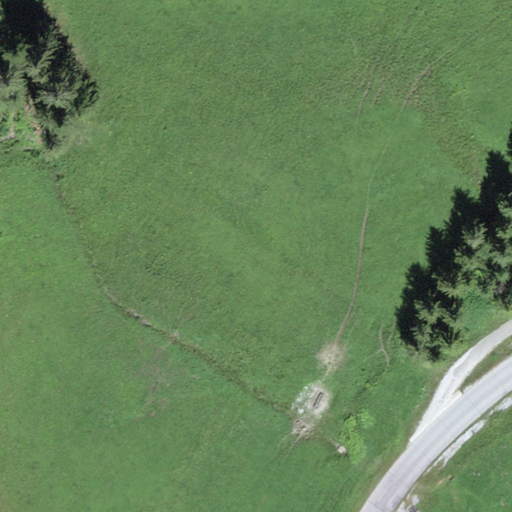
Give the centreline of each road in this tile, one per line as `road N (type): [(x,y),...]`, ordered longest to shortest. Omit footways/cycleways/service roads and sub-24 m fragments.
road 1 (unclassified): [(374,511),(417,453),(511,371)]
road 2 (track): [(511,326),(450,382),(435,436)]
